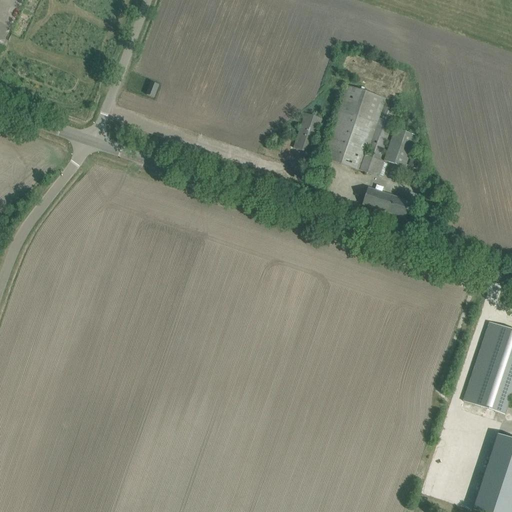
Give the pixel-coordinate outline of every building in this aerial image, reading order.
[(154,98),(158,86),(151,83),(147,95),(154,98)] [(346,85),(325,149),(322,158),(379,177),(384,162),(380,161),(397,111),(383,106),(386,99),(346,85)] [(306,114),(294,148),(310,154),(322,119),(324,113),(317,111),(314,117),(306,114)] [(416,136),(395,129),(384,160),(405,168),(416,136)] [(368,188),(362,205),(405,219),(411,202),(368,188)] [(511,330),(490,324),(487,333),(465,402),(504,415),(511,392),(511,330)] [(511,511),(511,439),(498,435),(473,511),(475,511),(511,511)]
